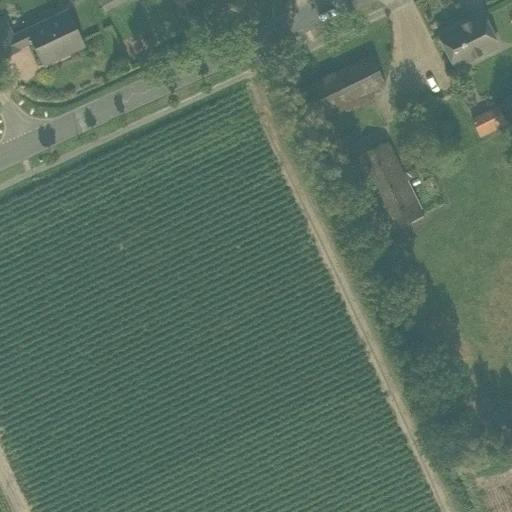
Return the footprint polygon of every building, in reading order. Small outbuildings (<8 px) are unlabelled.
[(98,0),(104,11),(126,0),(98,0)] [(43,64),(83,45),(67,8),(13,32),(5,15),(0,17),(0,57),(18,49),(17,47),(32,41),(43,64)] [(481,12),(438,33),(447,51),(455,68),(498,46),(490,30),(481,12)] [(385,83),(371,55),(295,92),(313,128),(373,98),(369,91),(385,83)] [(471,114),(476,136),(502,130),(497,108),(471,114)] [(388,142),(354,158),(389,231),(423,215),(407,180),(419,174),(415,166),(402,172),(388,142)]
